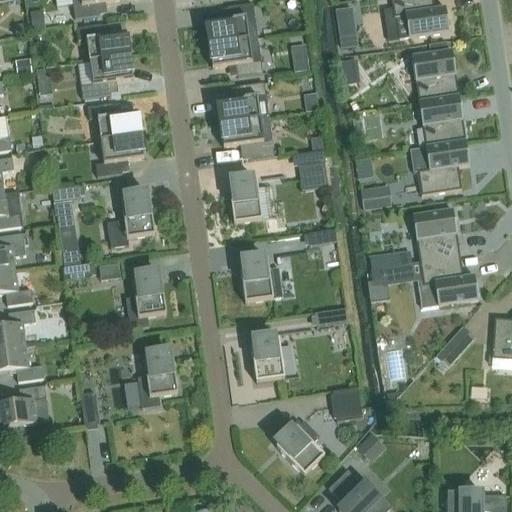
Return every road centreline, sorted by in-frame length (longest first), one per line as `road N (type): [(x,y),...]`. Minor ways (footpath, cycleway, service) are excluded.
road 1 (residential): [(225,470),(158,0)]
road 2 (residential): [(42,495),(225,470)]
road 3 (residential): [(487,0),(511,154)]
